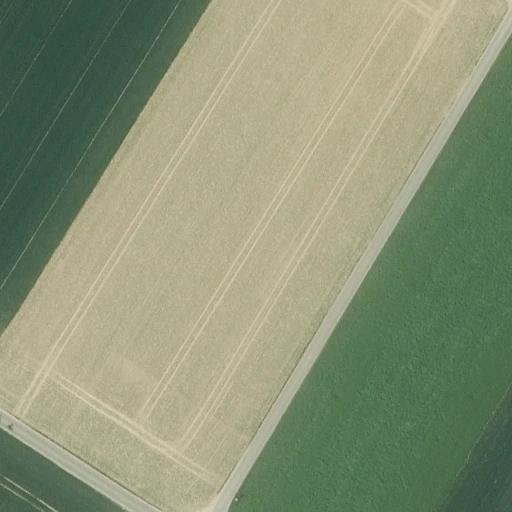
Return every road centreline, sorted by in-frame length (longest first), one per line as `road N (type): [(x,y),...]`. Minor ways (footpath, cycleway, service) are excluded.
road 1 (track): [(511,16),(217,511)]
road 2 (unclassified): [(0,417),(145,511)]
